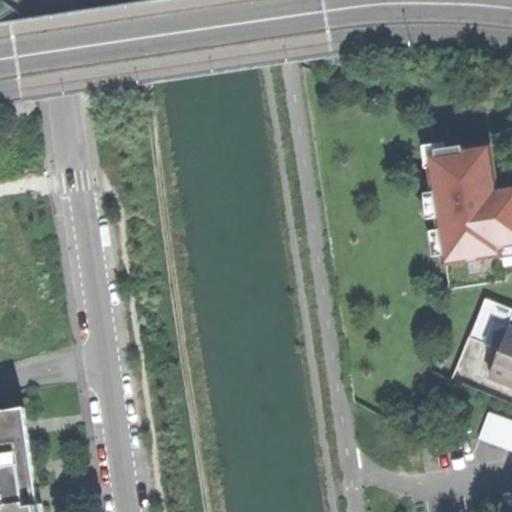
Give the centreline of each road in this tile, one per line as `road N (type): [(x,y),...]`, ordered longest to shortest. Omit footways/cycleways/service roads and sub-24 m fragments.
road 1 (track): [(211,511),(136,0)]
road 2 (residential): [(49,0),(117,511)]
road 3 (unclassified): [(0,58),(396,1),(511,6)]
road 4 (residential): [(511,476),(420,488),(352,465)]
